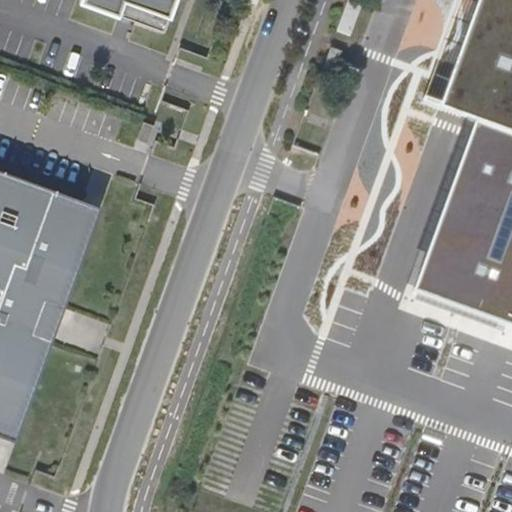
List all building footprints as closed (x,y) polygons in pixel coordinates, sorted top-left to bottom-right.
[(82,0),(82,1),(163,31),(174,0),(82,0)] [(477,125),(418,291),(511,325),(511,0),(477,0),(440,106),(422,99),(421,104),(477,125)] [(334,73),(341,53),(329,49),(322,69),(334,73)] [(137,139),(147,143),(153,126),(142,122),(137,139)] [(0,434),(15,440),(52,339),(33,332),(45,300),(64,307),(101,207),(0,169),(0,434)] [(33,332),(52,339),(64,307),(45,300),(33,332)]
